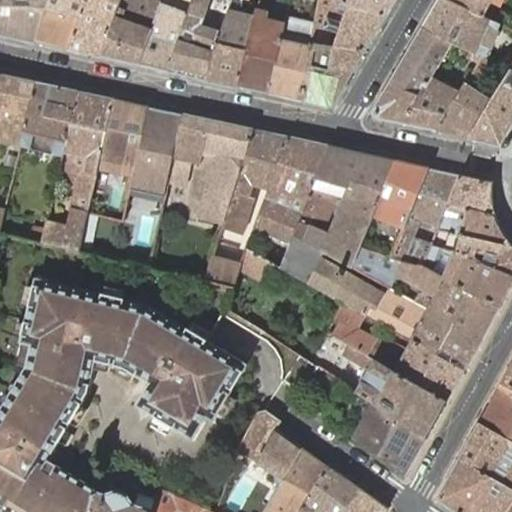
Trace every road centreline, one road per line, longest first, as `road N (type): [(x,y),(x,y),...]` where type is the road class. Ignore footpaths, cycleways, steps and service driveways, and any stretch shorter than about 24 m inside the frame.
road 1 (residential): [(339,129),(0,54)]
road 2 (residential): [(413,503),(511,325)]
road 3 (residential): [(511,166),(339,129)]
road 4 (residential): [(416,0),(339,129)]
road 5 (residential): [(413,503),(303,424)]
